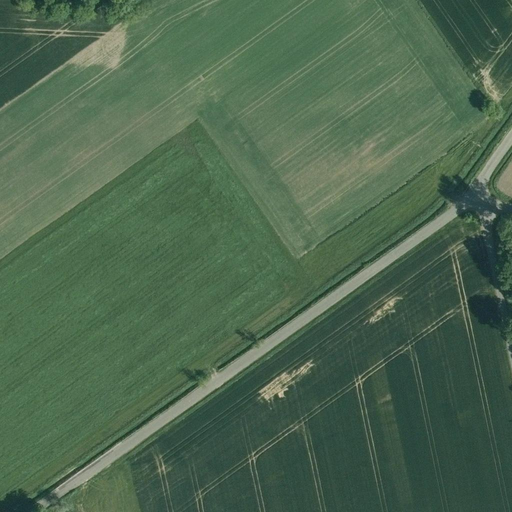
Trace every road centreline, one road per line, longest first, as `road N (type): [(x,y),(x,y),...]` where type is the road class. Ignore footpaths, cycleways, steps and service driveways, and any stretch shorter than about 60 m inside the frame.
road 1 (unclassified): [(481,193),(39,511)]
road 2 (unclassified): [(511,337),(481,193)]
